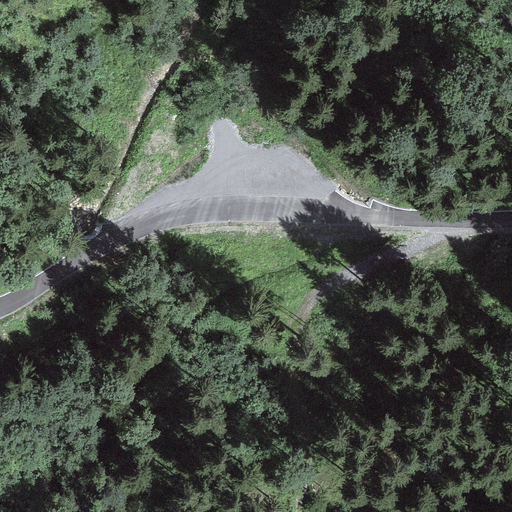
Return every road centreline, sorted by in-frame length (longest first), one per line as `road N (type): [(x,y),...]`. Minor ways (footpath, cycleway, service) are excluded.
road 1 (track): [(511,221),(162,227),(114,241),(0,305)]
road 2 (track): [(446,222),(329,285),(302,313),(294,342),(307,450),(299,511)]
